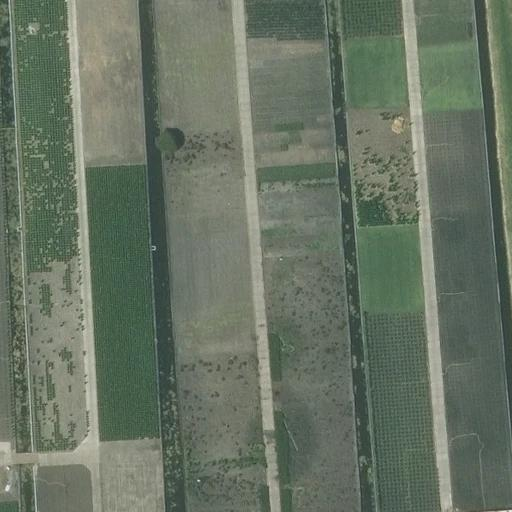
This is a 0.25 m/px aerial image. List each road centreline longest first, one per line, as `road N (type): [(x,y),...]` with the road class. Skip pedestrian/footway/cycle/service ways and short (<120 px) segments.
road 1 (track): [(67,0),(91,456),(0,460)]
road 2 (track): [(445,511),(406,0)]
road 3 (track): [(274,511),(236,0)]
